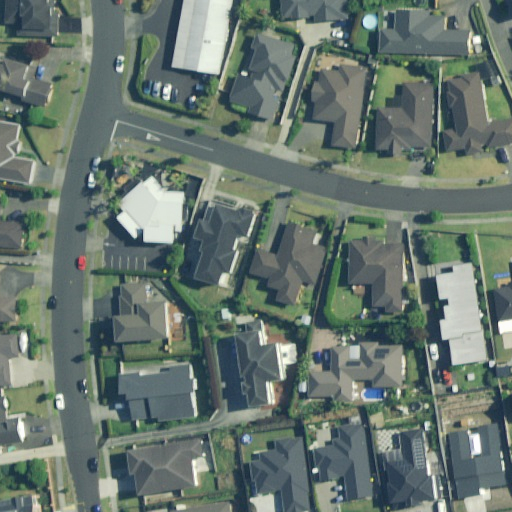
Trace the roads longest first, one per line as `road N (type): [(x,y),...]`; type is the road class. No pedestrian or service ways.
road 1 (residential): [(511,192),(384,198),(95,113)]
road 2 (tertiary): [(95,113),(67,260),(67,348),(88,511)]
